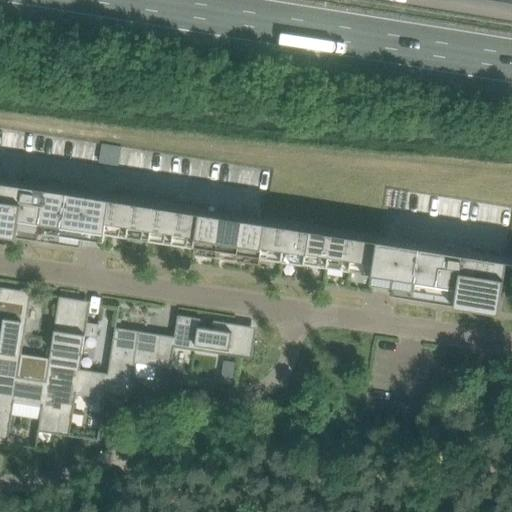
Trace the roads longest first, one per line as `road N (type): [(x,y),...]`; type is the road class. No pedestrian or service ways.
road 1 (motorway): [(122,0),(511,63)]
road 2 (residential): [(0,481),(82,470),(263,387),(284,368),(293,338)]
road 3 (residential): [(296,310),(0,263)]
road 4 (residential): [(511,344),(296,310)]
